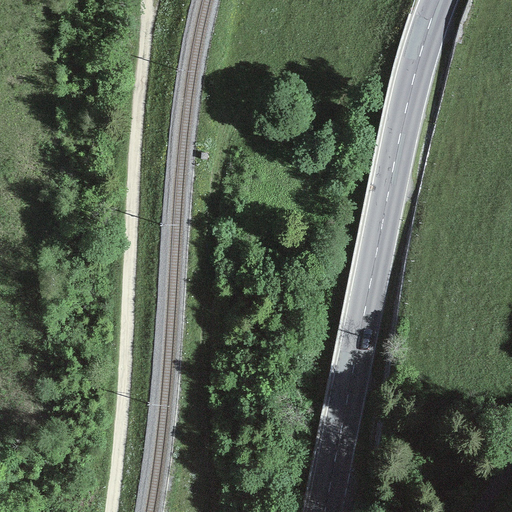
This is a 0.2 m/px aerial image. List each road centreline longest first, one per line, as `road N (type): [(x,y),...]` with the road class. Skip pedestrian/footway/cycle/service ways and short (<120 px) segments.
road 1 (secondary): [(324,511),(402,125),(439,0)]
road 2 (track): [(113,511),(146,0)]
